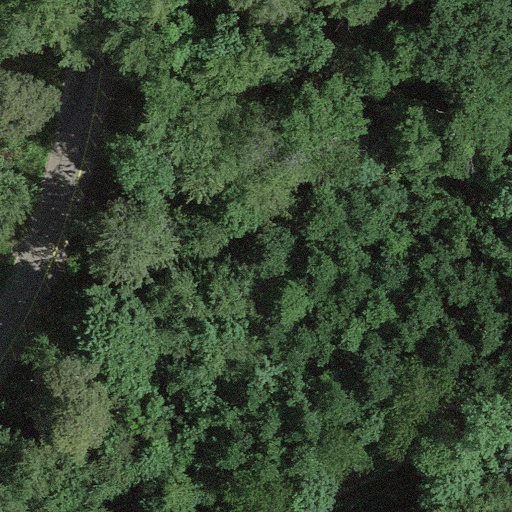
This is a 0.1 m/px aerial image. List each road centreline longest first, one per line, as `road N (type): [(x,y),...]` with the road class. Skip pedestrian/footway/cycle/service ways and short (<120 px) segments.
road 1 (unclassified): [(0,313),(49,230),(96,0)]
road 2 (track): [(285,511),(511,409)]
